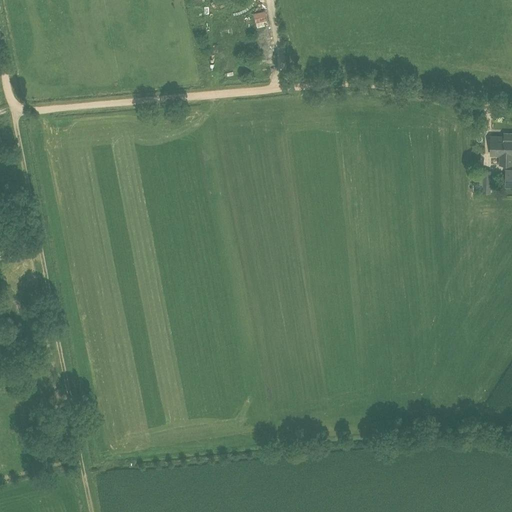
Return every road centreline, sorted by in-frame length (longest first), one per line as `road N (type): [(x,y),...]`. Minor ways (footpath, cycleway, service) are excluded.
road 1 (track): [(13,112),(345,80),(504,107)]
road 2 (track): [(91,511),(0,43)]
